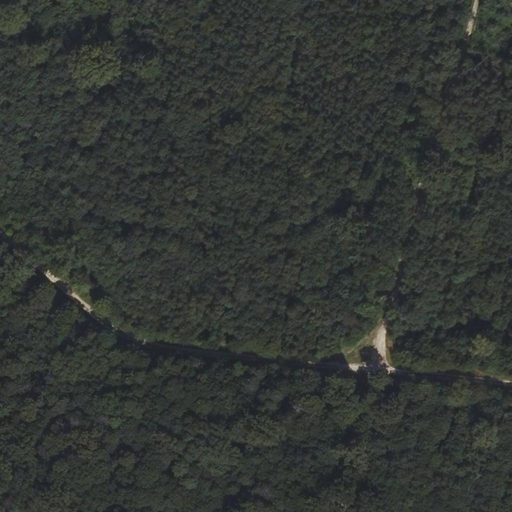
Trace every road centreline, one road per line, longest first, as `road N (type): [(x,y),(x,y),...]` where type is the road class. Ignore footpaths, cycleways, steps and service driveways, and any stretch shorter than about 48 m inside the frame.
road 1 (track): [(370,369),(126,340),(0,236)]
road 2 (track): [(330,511),(370,369)]
road 3 (track): [(511,386),(370,369)]
